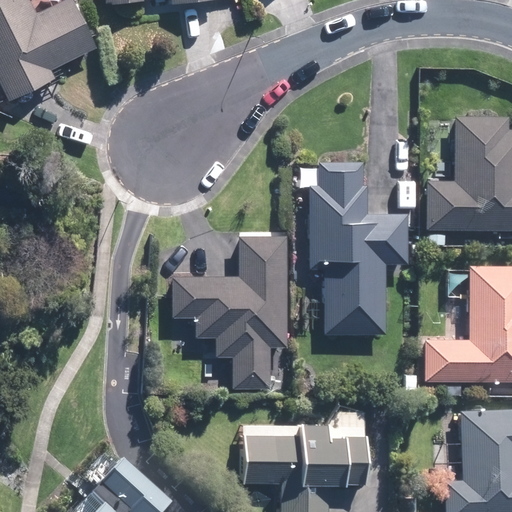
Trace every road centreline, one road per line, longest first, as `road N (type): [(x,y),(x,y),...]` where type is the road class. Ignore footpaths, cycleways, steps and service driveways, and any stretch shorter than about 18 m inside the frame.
road 1 (residential): [(167,511),(122,455),(109,412),(123,242),(156,135)]
road 2 (residential): [(156,135),(391,21),(463,18),(511,30)]
